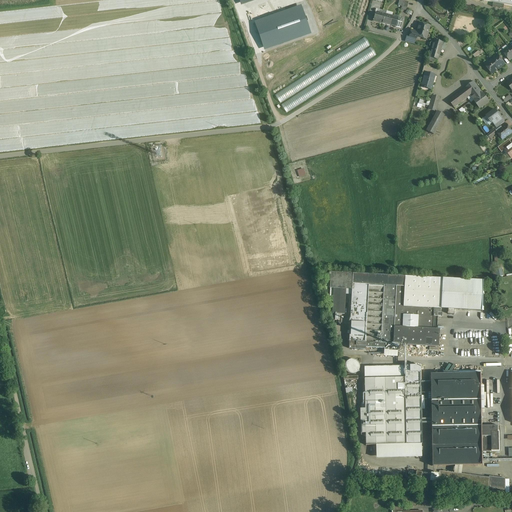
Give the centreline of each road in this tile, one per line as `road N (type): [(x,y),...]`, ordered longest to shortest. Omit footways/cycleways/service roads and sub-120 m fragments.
road 1 (unclassified): [(0,156),(280,123),(370,66),(399,40),(418,7)]
road 2 (track): [(41,511),(0,339)]
